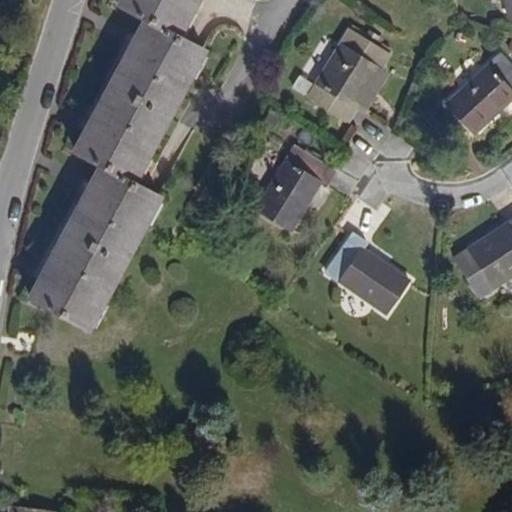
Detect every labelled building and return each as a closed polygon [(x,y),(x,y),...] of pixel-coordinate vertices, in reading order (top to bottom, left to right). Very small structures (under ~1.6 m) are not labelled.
[(216,0),(133,0),(131,4),(197,39),(216,0)] [(511,0),(498,0),(504,32),(511,31),(511,0)] [(213,61),(151,29),(91,147),(153,179),(213,61)] [(372,89),(381,73),(343,51),(302,121),(339,144),(346,130),(348,131),(372,89)] [(484,137),(511,110),(511,84),(499,71),(444,122),(479,158),(492,146),(484,137)] [(348,131),(355,134),(379,93),(372,89),(348,131)] [(321,203),(331,190),(290,161),(247,223),(281,246),(314,198),(321,203)] [(173,205),(107,170),(35,303),(101,339),(173,205)] [(465,311),(511,281),(511,231),(511,230),(498,239),(495,236),(456,260),(457,263),(441,273),(465,311)] [(356,269),(362,261),(348,250),(318,289),(377,331),(401,301),(356,269)]
